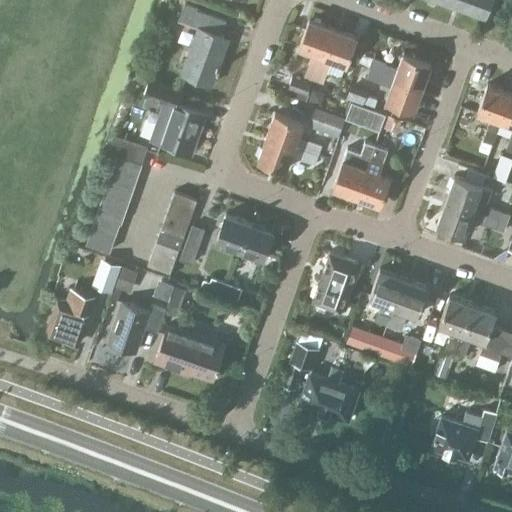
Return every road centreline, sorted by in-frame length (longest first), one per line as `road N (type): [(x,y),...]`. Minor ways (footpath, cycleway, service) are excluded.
road 1 (residential): [(314,213),(242,187),(226,159),(285,0)]
road 2 (primary): [(260,511),(77,439),(0,419)]
road 3 (residential): [(481,511),(237,436)]
road 4 (residential): [(237,436),(314,213)]
road 5 (primary): [(0,420),(213,511)]
road 6 (residential): [(398,240),(471,47)]
road 7 (residential): [(237,436),(46,367)]
road 8 (residential): [(471,47),(341,0)]
road 9 (residential): [(511,280),(398,240)]
